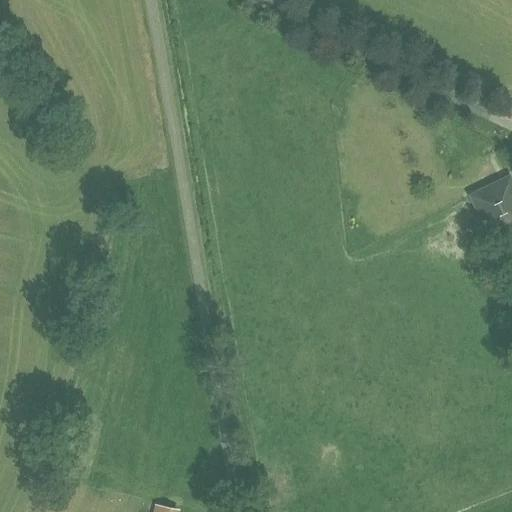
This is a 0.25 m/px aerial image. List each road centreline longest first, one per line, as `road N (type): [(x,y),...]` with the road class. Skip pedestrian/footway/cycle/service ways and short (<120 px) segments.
road 1 (unclassified): [(234,511),(148,0)]
road 2 (unclassified): [(255,0),(511,123)]
